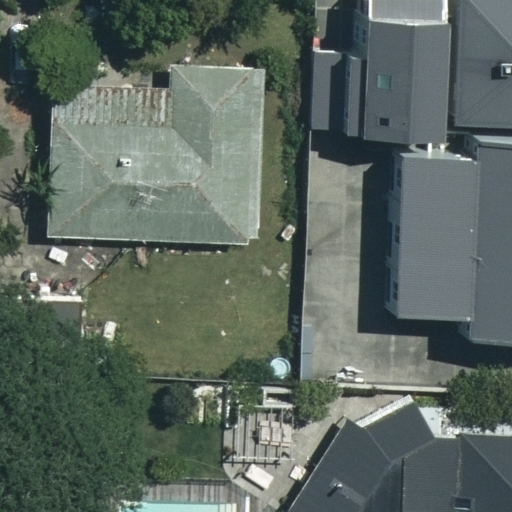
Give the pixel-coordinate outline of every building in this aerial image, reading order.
[(430,141),(435,0),(358,0),(357,49),(309,47),(305,136),(350,137),(430,141)] [(511,0),(443,0),(439,125),(511,127),(511,0)] [(239,72),(155,69),(154,87),(39,84),(35,235),(234,241),(239,72)] [(511,142),(464,141),(464,159),(389,157),(384,319),(457,321),(457,341),(511,342),(511,142)] [(397,339),(312,338),(312,372),(397,373),(397,339)] [(511,511),(511,437),(408,434),(408,418),(342,416),(282,511),(511,511)]
